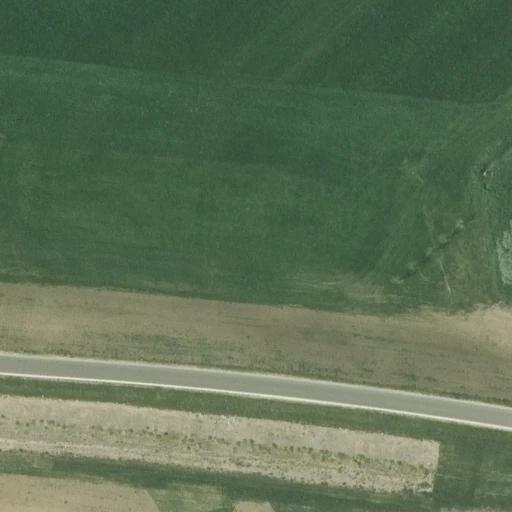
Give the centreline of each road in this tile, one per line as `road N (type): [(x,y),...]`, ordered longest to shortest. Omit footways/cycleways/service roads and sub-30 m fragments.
road 1 (track): [(0,447),(511,511)]
road 2 (unclassified): [(511,420),(0,365)]
